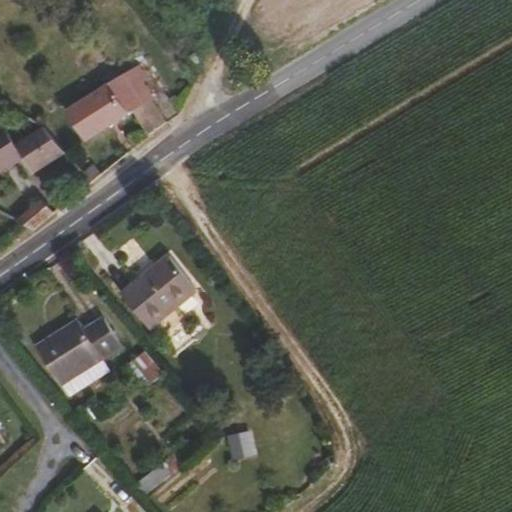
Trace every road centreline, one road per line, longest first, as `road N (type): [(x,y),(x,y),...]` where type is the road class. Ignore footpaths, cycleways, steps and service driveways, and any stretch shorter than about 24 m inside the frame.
road 1 (tertiary): [(0,272),(202,131),(422,0)]
road 2 (track): [(303,511),(365,455),(160,161)]
road 3 (residential): [(0,363),(61,441),(21,511)]
road 4 (track): [(202,131),(214,78),(250,0)]
